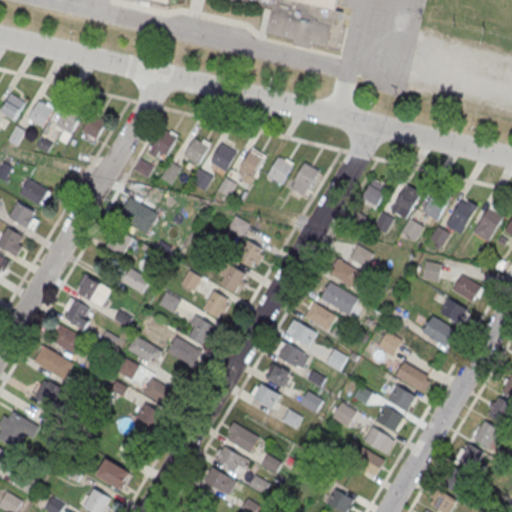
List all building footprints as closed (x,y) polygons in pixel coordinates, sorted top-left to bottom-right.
[(338,0),(327,47),(266,33),(272,9),(234,0),(169,0),(168,4),(149,0),(338,0)] [(11,92),(0,111),(15,120),(26,101),(11,92)] [(39,99),(28,117),(43,127),(55,108),(39,99)] [(68,105),(57,124),(72,133),(83,115),(68,105)] [(93,110),(82,129),(97,138),(109,120),(93,110)] [(18,146),(26,131),(17,126),(8,141),(18,146)] [(163,127),(152,146),(167,155),(178,137),(163,127)] [(195,137),(184,155),(199,165),(210,146),(195,137)] [(222,142),(211,161),(226,170),(238,151),(222,142)] [(250,149),(239,167),(255,177),(266,158),(250,149)] [(278,156),(267,174),(283,184),(294,165),(278,156)] [(149,176),(153,167),(142,161),(137,170),(149,176)] [(305,161),(293,179),(295,180),(291,187),(305,195),(320,170),(305,161)] [(13,167),(4,162),(0,169),(0,176),(6,180),(13,167)] [(161,178),(172,185),(182,168),(171,162),(161,178)] [(191,183),(206,192),(214,178),(198,169),(191,183)] [(29,178),(47,189),(39,203),(21,192),(29,178)] [(362,200),(378,208),(389,187),(373,179),(362,200)] [(230,197),(235,183),(224,180),(219,193),(230,197)] [(422,191),(407,183),(392,210),(407,219),(422,191)] [(119,215),(147,233),(159,215),(132,196),(119,215)] [(421,213),(438,220),(446,203),(428,196),(421,213)] [(447,224),(462,200),(467,203),(469,200),(478,205),(461,232),(447,224)] [(18,201),(36,212),(28,225),(9,215),(18,201)] [(474,231),(489,206),(503,215),(488,239),(474,231)] [(374,224),(382,210),(395,218),(386,231),(374,224)] [(251,224),(235,216),(228,230),(244,238),(251,224)] [(402,231),(410,217),(424,226),(416,240),(402,231)] [(430,238),(438,224),(451,232),(443,246),(430,238)] [(27,238),(8,226),(0,238),(0,246),(16,256),(27,238)] [(124,254),(131,236),(115,229),(107,247),(124,254)] [(266,251),(249,240),(238,257),(255,268),(266,251)] [(350,257),(358,243),(374,252),(366,266),(350,257)] [(11,261),(0,254),(0,275),(2,277),(11,261)] [(331,272),(339,258),(363,272),(354,286),(331,272)] [(438,281),(443,263),(426,259),(422,277),(438,281)] [(237,292),(247,273),(228,264),(218,283),(237,292)] [(151,280),(129,267),(121,280),(142,293),(151,280)] [(202,278),(189,271),(183,283),(195,290),(202,278)] [(453,288),(462,274),(481,285),(473,299),(453,288)] [(103,307),(112,289),(85,275),(76,293),(103,307)] [(321,297),(330,280),(359,297),(350,313),(321,297)] [(174,313),(182,300),(166,291),(159,304),(174,313)] [(203,310),(223,319),(232,300),(212,291),(203,310)] [(439,311),(448,297),(467,308),(459,322),(439,311)] [(90,307),(71,300),(64,321),(87,329),(91,320),(86,318),(90,307)] [(305,315),(314,301),(337,315),(329,329),(305,315)] [(424,331),(433,315),(456,328),(447,344),(424,331)] [(187,337),(208,346),(216,326),(195,317),(187,337)] [(285,332),(294,318),(318,332),(309,346),(285,332)] [(56,321),(86,338),(77,354),(47,336),(56,321)] [(403,341),(387,332),(378,347),(394,357),(403,341)] [(163,351),(135,336),(128,350),(156,364),(163,351)] [(168,353),(196,365),(203,349),(175,337),(168,353)] [(277,355),(286,341),(305,352),(297,366),(277,355)] [(44,344),(73,362),(64,377),(35,360),(44,344)] [(326,361),(334,347),(348,356),(340,370),(326,361)] [(140,366),(124,357),(116,371),(132,380),(140,366)] [(425,393),(433,378),(404,362),(396,376),(425,393)] [(266,377),(284,388),(293,374),(275,363),(266,377)] [(511,376),(503,392),(511,396),(511,376)] [(65,391),(47,379),(36,395),(54,407),(65,391)] [(143,395),(169,407),(177,391),(151,379),(143,395)] [(253,396),(262,382),(281,394),(272,408),(253,396)] [(352,396),(360,383),(374,391),(366,404),(352,396)] [(388,397),(397,383),(416,395),(408,409),(388,397)] [(301,402),(309,390),(324,399),(316,412),(301,402)] [(511,404),(499,397),(488,415),(503,424),(511,409),(511,404)] [(333,416),(342,401),(357,410),(348,425),(333,416)] [(137,418),(156,428),(164,414),(145,403),(137,418)] [(376,419),(385,405),(404,417),(395,431),(376,419)] [(282,420),(289,408),(304,416),(297,428),(282,420)] [(35,417),(0,420),(0,430),(1,444),(38,440),(35,417)] [(228,438),(231,432),(228,430),(233,421),(259,437),(251,452),(228,438)] [(485,421),(474,439),(489,448),(500,430),(485,421)] [(364,439),(372,425),(392,437),(383,451),(364,439)] [(470,442),(459,460),(473,469),(484,451),(470,442)] [(385,460),(359,445),(350,461),(376,476),(385,460)] [(0,446),(8,451),(0,464),(0,446)] [(215,461),(242,475),(250,460),(223,446),(215,461)] [(261,464),(268,452),(282,461),(276,472),(261,464)] [(97,474),(122,489),(132,473),(107,457),(97,474)] [(455,466),(444,484),(458,493),(469,475),(455,466)] [(238,482),(213,467),(204,482),(230,497),(238,482)] [(249,485),(256,474),(270,482),(263,494),(249,485)] [(81,504),(94,511),(104,511),(113,498),(92,485),(81,504)] [(342,511),(327,502),(336,488),(355,500),(347,511),(342,511)] [(428,503),(442,511),(450,511),(457,501),(437,488),(428,503)] [(15,511),(18,499),(8,496),(5,509),(15,511)] [(249,511),(241,507),(247,496),(260,504),(255,511),(249,511)] [(47,508),(53,511),(60,511),(65,505),(53,498),(47,508)]
